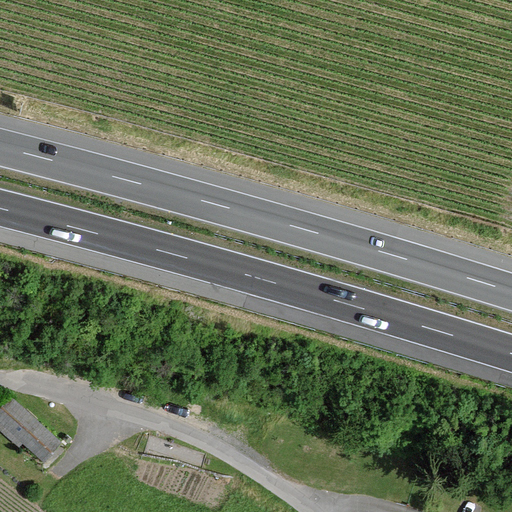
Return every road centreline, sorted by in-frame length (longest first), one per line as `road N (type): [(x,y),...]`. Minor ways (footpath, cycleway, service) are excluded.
road 1 (motorway): [(511,290),(0,145)]
road 2 (motorway): [(0,207),(511,352)]
road 3 (residential): [(0,375),(166,423),(240,460),(314,511)]
